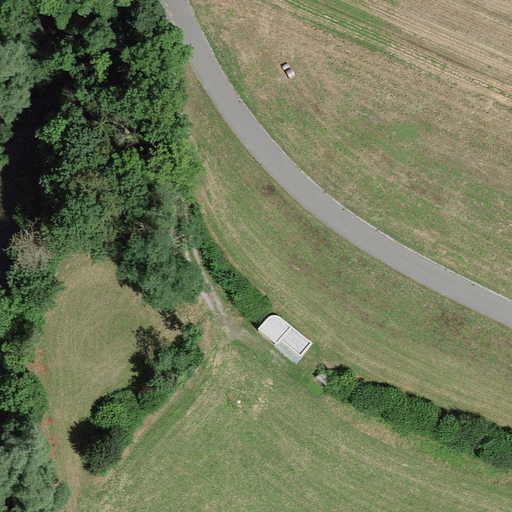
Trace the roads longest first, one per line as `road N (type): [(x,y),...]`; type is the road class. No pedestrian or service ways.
road 1 (tertiary): [(166,0),(240,132),(296,191),(382,252),(511,315)]
road 2 (track): [(189,50),(178,189),(186,252),(216,317),(282,366)]
